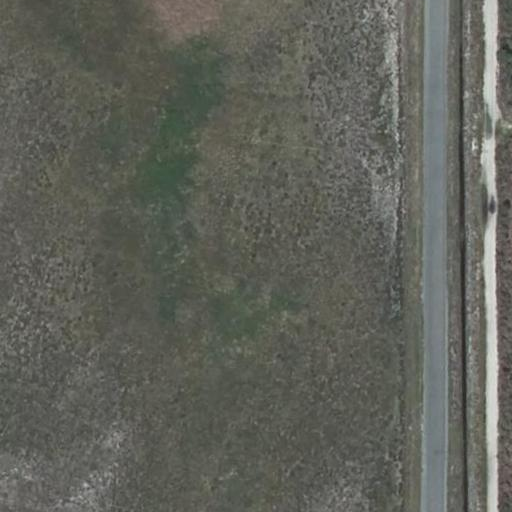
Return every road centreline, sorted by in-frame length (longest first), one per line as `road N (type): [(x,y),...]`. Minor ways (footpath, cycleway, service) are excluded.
road 1 (unclassified): [(436,0),(434,511)]
road 2 (track): [(492,0),(492,511)]
